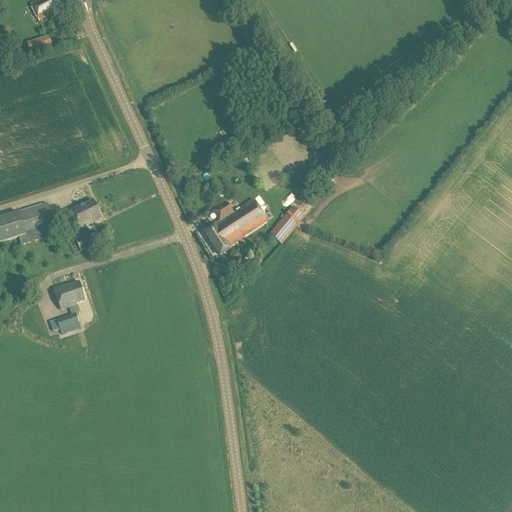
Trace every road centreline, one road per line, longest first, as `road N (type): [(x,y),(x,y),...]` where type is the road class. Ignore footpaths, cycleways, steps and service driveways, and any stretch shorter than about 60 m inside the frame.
road 1 (tertiary): [(238,511),(218,352),(198,279),(91,30)]
road 2 (unknown): [(149,155),(0,205)]
